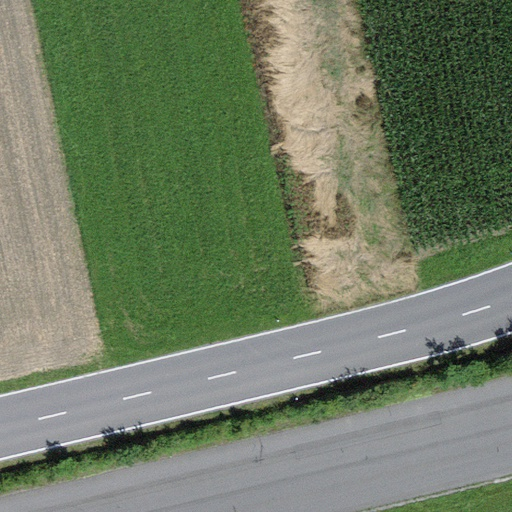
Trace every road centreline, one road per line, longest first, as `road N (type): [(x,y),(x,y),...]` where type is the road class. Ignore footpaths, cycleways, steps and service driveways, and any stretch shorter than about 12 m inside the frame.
road 1 (unclassified): [(511,297),(417,330),(0,429)]
road 2 (unclassified): [(123,511),(511,418)]
